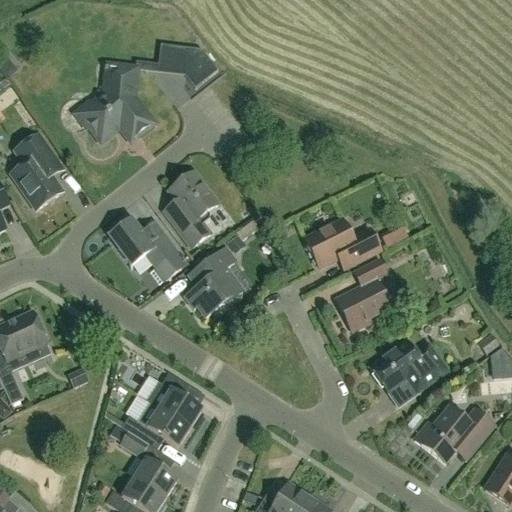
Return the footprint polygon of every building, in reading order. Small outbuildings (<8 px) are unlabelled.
[(199,90),(223,74),(218,67),(194,84),(199,90)] [(116,131),(127,145),(151,126),(131,101),(135,72),(119,70),(104,69),(100,101),(91,109),(84,109),(78,113),(77,120),(82,126),(88,128),(101,143),(116,131)] [(24,168),(10,177),(35,213),(62,195),(51,180),(62,172),(38,137),(14,154),(24,168)] [(190,178),(168,194),(176,205),(163,215),(190,251),(210,237),(202,226),(210,220),(207,215),(217,207),(203,189),(200,191),(190,178)] [(0,233),(4,232),(0,222),(0,211),(9,207),(0,190),(0,233)] [(140,236),(130,223),(109,239),(131,268),(146,257),(156,271),(153,274),(163,287),(189,268),(179,254),(177,256),(154,225),(140,236)] [(318,271),(337,261),(343,272),(379,253),(370,236),(352,245),(341,223),(304,242),(318,271)] [(408,241),(401,228),(380,238),(387,252),(408,241)] [(224,273),(234,265),(224,252),(188,279),(197,291),(184,301),(193,312),(197,309),(205,321),(210,317),(218,316),(221,309),(226,305),(227,307),(242,297),(224,273)] [(378,263),(353,276),(361,289),(335,303),(351,335),(391,314),(375,282),(386,277),(378,263)] [(32,316),(0,330),(0,351),(5,364),(45,346),(32,316)] [(407,384),(416,396),(446,374),(429,350),(416,359),(406,344),(369,370),(384,391),(395,382),(407,384)] [(498,375),(511,371),(511,353),(511,347),(493,350),(498,375)] [(0,374),(0,384),(10,407),(23,402),(9,371),(0,374)] [(125,409),(135,416),(163,379),(152,371),(125,409)] [(201,413),(181,400),(188,389),(168,376),(161,388),(158,386),(146,405),(149,406),(175,423),(189,432),(201,413)] [(121,431),(141,444),(148,432),(177,451),(189,432),(175,423),(149,406),(137,425),(128,419),(121,431)] [(477,448),(494,428),(474,412),(465,423),(450,411),(434,430),(427,425),(413,442),(444,467),(466,439),(477,448)] [(140,459),(147,448),(127,435),(120,446),(140,459)] [(511,461),(506,458),(484,492),(510,509),(511,505),(511,461)] [(145,463),(133,481),(165,502),(177,483),(145,463)] [(139,511),(158,511),(165,502),(133,481),(121,500),(112,494),(105,506),(114,511),(129,511),(132,507),(139,511)] [(301,511),(309,499),(287,485),(274,506),(264,500),(256,511),(301,511)] [(0,511),(2,511),(8,506),(0,498),(0,511)] [(329,511),(309,499),(301,511),(329,511)]
